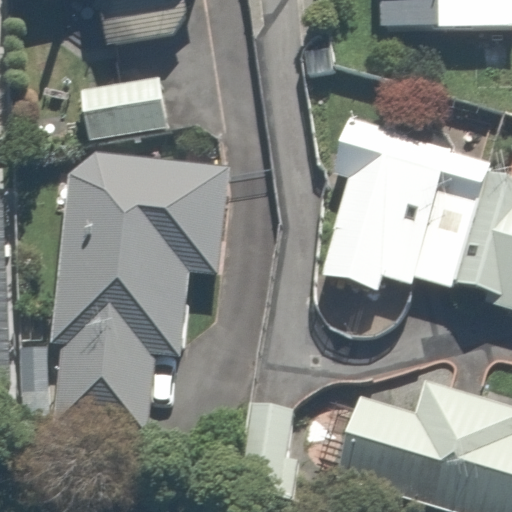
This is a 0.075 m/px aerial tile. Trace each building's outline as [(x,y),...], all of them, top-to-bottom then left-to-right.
[(117,92),(93,95),(101,149),(233,130),(215,0),(41,0),(44,15),(105,7),(117,92)] [(511,0),(389,0),(390,39),(471,39),(471,88),(511,87),(511,0)] [(511,168),(359,121),(339,186),(356,191),(328,284),(391,303),(396,286),(424,295),(428,283),(494,303),(490,316),(511,322),(511,168)] [(238,180),(77,157),(48,364),(61,366),(51,437),(149,451),(161,360),(186,364),(190,337),(215,340),(238,180)] [(425,425),(370,410),(348,488),(433,511),(511,511),(511,409),(436,387),(425,425)]
